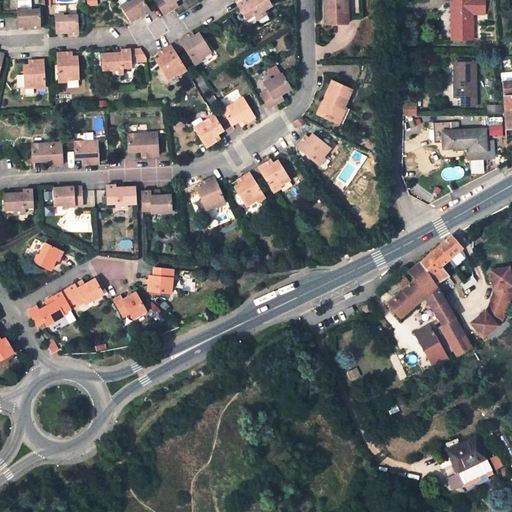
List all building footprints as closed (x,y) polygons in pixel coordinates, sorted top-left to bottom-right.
[(149,10),(143,0),(134,0),(122,8),(129,19),(134,16),(136,18),(141,15),(149,10)] [(174,0),(154,0),(159,6),(163,13),(170,10),(174,7),(171,2),(174,0)] [(247,20),(254,16),(257,20),(266,14),(264,10),(272,6),(268,0),(249,0),(246,2),(245,0),(243,0),(238,3),(240,6),(247,20)] [(343,0),(324,0),(325,23),(347,23),(347,10),(344,10),(343,0)] [(484,0),(452,0),(452,39),(473,39),(474,14),(485,14),(484,0)] [(18,17),(19,25),(25,24),(25,27),(31,26),(40,26),(39,10),(18,11),(18,17)] [(266,14),(257,20),(260,25),(269,19),(266,14)] [(77,15),(55,17),(56,30),(62,30),(62,32),(69,32),(78,32),(77,15)] [(211,52),(199,33),(194,36),(192,32),(186,36),(180,40),(194,62),(211,52)] [(178,57),(171,45),(161,51),(158,53),(161,57),(156,60),(168,79),(184,68),(178,57)] [(121,53),(102,54),(103,71),(112,70),(112,75),(123,74),(123,68),(131,68),(131,62),(138,62),(138,49),(130,49),(124,50),(121,50),(121,53)] [(138,62),(147,61),(146,57),(141,49),(138,49),(138,62)] [(57,53),(59,80),(79,79),(77,56),(72,57),(72,52),(68,52),(57,53)] [(24,65),(25,88),(45,87),(43,60),(33,60),(29,61),(29,65),(24,65)] [(476,63),(455,62),(455,97),(461,97),(461,105),(476,105),(476,97),(476,63)] [(281,72),(263,83),(267,88),(260,93),(268,106),(279,100),(277,95),(280,93),(290,87),(281,72)] [(511,73),(502,74),(502,82),(505,130),(511,129),(511,73)] [(334,81),(317,115),(336,124),(344,107),(353,90),(334,81)] [(254,116),(242,96),(225,107),(222,109),(231,123),(238,119),(242,116),(245,121),(254,116)] [(342,127),(350,110),(344,107),(336,124),(342,127)] [(194,127),(205,146),(214,140),(211,135),(216,133),(223,128),(214,114),(194,127)] [(434,143),(444,142),(443,131),(459,130),(458,121),(432,123),(434,143)] [(494,158),(493,141),(486,141),(486,129),(459,130),(443,131),(444,142),(444,149),(464,147),(469,147),(469,152),(470,159),(494,158)] [(157,132),(127,134),(128,151),(141,150),(147,150),(147,155),(158,154),(157,132)] [(296,147),(317,163),(329,147),(311,133),(308,137),(304,135),(296,147)] [(97,140),(74,141),(75,159),(82,158),(87,158),(88,163),(98,162),(97,140)] [(62,159),(61,142),(32,144),(32,160),(45,160),(49,160),(51,159),(51,165),(62,165),(62,159)] [(258,166),(272,189),(289,179),(276,160),(272,163),(270,159),(258,166)] [(484,173),(484,160),(472,161),(473,173),(484,173)] [(264,194),(250,171),(237,179),(239,183),(234,186),(246,206),(264,194)] [(197,188),(206,209),(224,201),(213,177),(200,182),(202,186),(197,188)] [(135,187),(116,188),(116,185),(107,185),(108,204),(116,203),(116,209),(127,208),(127,204),(136,204),(135,189),(135,187)] [(81,187),(54,188),(55,205),(74,204),(74,206),(83,206),(81,187)] [(15,214),(26,214),(26,208),(34,208),(33,190),(24,190),(24,193),(5,195),(5,210),(15,210),(15,214)] [(142,191),(143,208),(151,208),(151,213),(172,212),(170,194),(159,195),(155,195),(155,190),(142,191)] [(437,247),(448,259),(461,248),(451,236),(437,247)] [(45,243),(35,263),(48,269),(51,263),(54,264),(60,251),(45,243)] [(436,269),(440,266),(448,259),(437,247),(424,259),(428,264),(430,262),(436,269)] [(419,263),(435,285),(448,276),(440,266),(436,269),(430,262),(428,264),(424,259),(419,263)] [(410,309),(425,296),(429,303),(442,325),(439,327),(455,354),(455,355),(470,347),(437,288),(435,285),(419,263),(408,272),(414,279),(386,303),(399,317),(410,309)] [(150,281),(148,290),(171,293),(174,269),(155,267),(154,275),(150,275),(150,281)] [(509,268),(490,271),(493,289),(494,289),(494,292),(487,310),(485,312),(485,311),(470,323),(482,338),(497,326),(496,325),(491,319),(498,314),(504,316),(510,298),(505,296),(504,287),(511,286),(509,268)] [(85,284),(82,286),(80,282),(73,286),(68,289),(76,303),(83,299),(86,304),(103,294),(95,278),(85,284)] [(62,292),(70,307),(76,303),(68,289),(62,292)] [(48,326),(65,316),(63,311),(70,307),(62,292),(51,298),(53,303),(48,306),(44,308),(40,311),(48,326)] [(121,296),(114,300),(123,316),(130,313),(133,318),(146,311),(135,292),(129,296),(122,300),(121,296)] [(414,314),(429,303),(425,296),(410,309),(414,314)] [(367,305),(362,309),(366,313),(370,309),(367,305)] [(498,314),(491,319),(496,325),(502,320),(504,316),(498,314)] [(434,334),(419,343),(426,356),(428,361),(444,352),(434,334)] [(0,338),(0,359),(13,352),(8,343),(4,345),(1,340),(0,338)] [(444,352),(428,361),(431,366),(447,358),(444,352)] [(475,436),(447,450),(458,472),(486,459),(475,436)] [(462,480),(490,466),(486,459),(458,472),(462,480)]
